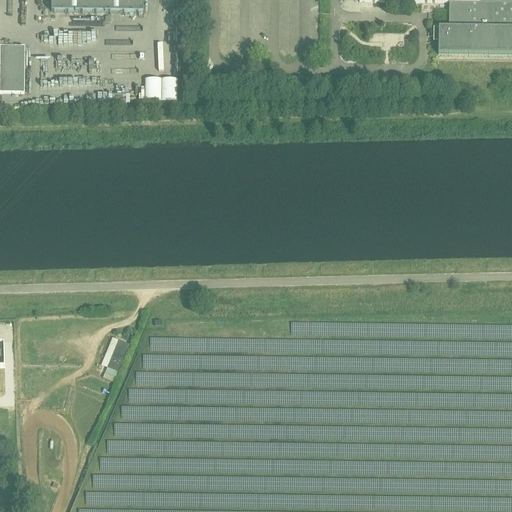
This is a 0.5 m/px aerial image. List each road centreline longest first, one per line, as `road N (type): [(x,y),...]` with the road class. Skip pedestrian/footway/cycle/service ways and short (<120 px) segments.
road 1 (track): [(511,114),(0,128)]
road 2 (unclassified): [(511,277),(0,290)]
road 3 (unknown): [(154,0),(152,46),(80,53),(35,48),(5,23),(0,1)]
road 4 (unknown): [(336,8),(341,59),(368,69),(403,69),(421,53),(419,20),(396,16)]
road 5 (track): [(150,286),(131,320),(99,335),(76,375)]
